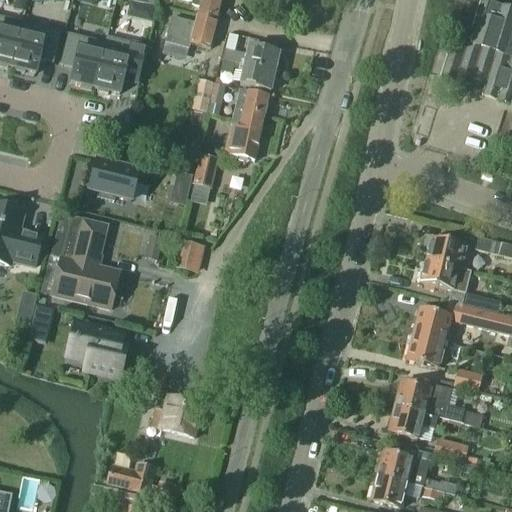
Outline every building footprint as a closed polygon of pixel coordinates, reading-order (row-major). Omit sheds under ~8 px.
[(196,17),(217,22),(222,0),(176,0),(177,0),(191,4),(190,7),(198,9),(196,17)] [(510,107),(511,101),(511,14),(478,4),(469,31),(455,27),(438,79),(469,89),(471,82),(484,86),(480,97),(510,107)] [(139,7),(137,14),(142,22),(149,23),(152,10),(139,7)] [(209,52),(217,22),(196,17),(194,25),(171,19),(165,40),(189,46),(188,46),(209,52)] [(0,20),(0,70),(6,72),(7,69),(10,70),(21,25),(0,20)] [(59,35),(21,25),(10,70),(13,71),(12,74),(23,77),(24,74),(34,76),(38,62),(51,65),(59,35)] [(94,91),(106,40),(105,40),(104,46),(67,37),(59,67),(73,71),(69,85),(79,87),(80,88),(79,91),(90,93),(91,90),(94,91)] [(135,86),(144,50),(106,40),(94,91),(97,92),(96,95),(107,97),(107,94),(118,97),(122,83),(135,86)] [(149,40),(147,48),(154,50),(156,41),(149,40)] [(242,69),(273,77),(274,72),(278,73),(281,61),(277,60),(277,56),(246,49),(244,58),(222,53),(220,63),(222,63),(222,64),(232,66),(232,65),(242,68),(242,69)] [(230,75),(232,66),(222,64),(220,72),(230,75)] [(269,95),(273,77),(242,69),(237,88),(269,95)] [(207,116),(214,87),(201,84),(196,106),(207,108),(206,116),(207,116)] [(214,87),(207,116),(216,118),(218,108),(220,108),(224,89),(214,87)] [(244,114),(263,118),(268,100),(237,93),(230,122),(232,123),(231,124),(241,126),(244,114)] [(253,164),(263,118),(244,114),(241,126),(231,124),(232,123),(230,122),(222,157),(253,164)] [(195,170),(207,174),(210,164),(198,161),(195,170)] [(95,164),(87,194),(97,197),(96,201),(112,205),(113,201),(129,205),(137,175),(95,164)] [(205,184),(207,174),(195,170),(194,175),(195,175),(193,181),(205,184)] [(0,283),(5,285),(10,266),(33,272),(42,239),(25,235),(24,237),(18,235),(24,215),(0,208),(0,283)] [(95,270),(105,230),(72,222),(59,219),(49,260),(40,296),(50,299),(109,313),(118,276),(95,270)] [(511,262),(511,249),(500,247),(500,246),(477,240),(473,254),(511,262)] [(424,264),(466,274),(467,266),(458,264),(462,249),(430,241),(430,242),(427,244),(426,250),(427,254),(424,264)] [(469,275),(466,274),(424,264),(422,274),(419,276),(418,282),(419,285),(419,286),(450,294),(447,306),(471,312),(496,319),(499,306),(463,296),(469,275)] [(511,322),(496,319),(471,312),(447,306),(443,319),(418,313),(412,337),(443,345),(448,324),(511,340),(511,322)] [(35,310),(30,329),(35,330),(37,324),(47,327),(50,314),(35,310)] [(76,346),(72,361),(85,364),(83,373),(117,381),(124,355),(118,354),(120,347),(122,337),(80,327),(77,342),(75,341),(74,345),(76,346)] [(436,371),(443,345),(412,337),(405,363),(436,371)] [(481,379),(456,372),(452,388),(477,394),(481,379)] [(447,409),(451,393),(429,387),(427,392),(398,385),(392,409),(434,420),(435,420),(460,427),(463,413),(447,409)] [(193,441),(201,410),(166,402),(158,433),(193,441)] [(435,420),(434,420),(392,409),(386,434),(416,442),(419,429),(432,432),(435,420)] [(461,427),(478,431),(481,418),(464,414),(461,427)] [(376,479),(410,488),(421,491),(427,466),(382,455),(376,479)] [(147,497),(153,473),(136,469),(130,493),(147,497)] [(407,498),(410,488),(376,479),(370,505),(399,511),(403,497),(407,498)] [(423,491),(444,497),(447,488),(425,483),(423,491)] [(158,486),(155,499),(175,504),(178,491),(158,486)] [(444,497),(423,491),(421,500),(434,503),(436,495),(444,497)] [(140,511),(144,500),(124,495),(120,508),(135,511),(140,511)]
